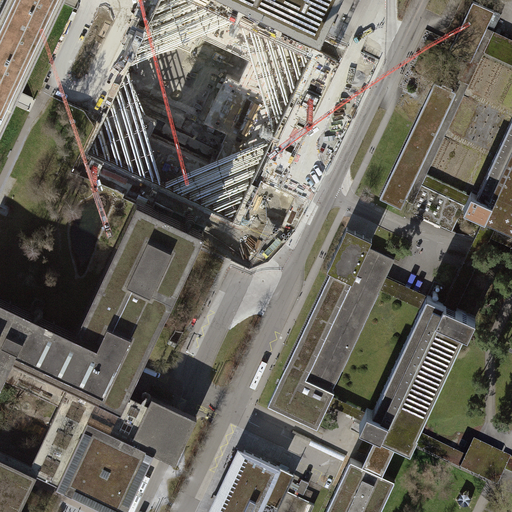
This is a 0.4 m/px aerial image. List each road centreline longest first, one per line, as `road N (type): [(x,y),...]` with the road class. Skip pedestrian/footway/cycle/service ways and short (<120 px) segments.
road 1 (unclassified): [(297,262),(419,0)]
road 2 (unclassified): [(372,0),(254,257)]
road 3 (unclassified): [(254,257),(136,511)]
road 4 (unclassified): [(180,511),(297,262)]
